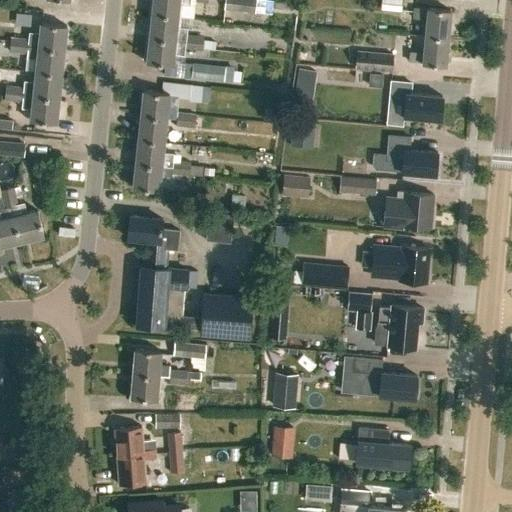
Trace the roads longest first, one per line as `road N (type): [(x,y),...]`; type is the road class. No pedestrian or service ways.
road 1 (tertiary): [(472,511),(511,56)]
road 2 (residential): [(49,314),(80,275),(87,242),(113,0)]
road 3 (residential): [(84,511),(74,344),(49,314)]
